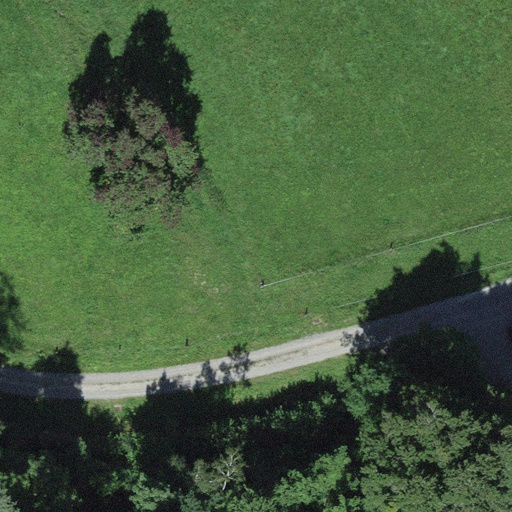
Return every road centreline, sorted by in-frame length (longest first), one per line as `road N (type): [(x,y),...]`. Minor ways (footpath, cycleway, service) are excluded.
road 1 (track): [(0,392),(82,413),(350,348)]
road 2 (track): [(350,348),(511,302)]
